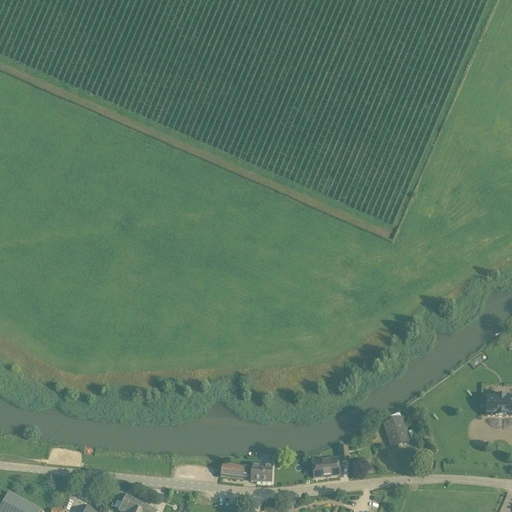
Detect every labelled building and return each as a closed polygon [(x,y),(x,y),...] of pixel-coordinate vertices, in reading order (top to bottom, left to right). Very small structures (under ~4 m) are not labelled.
[(511,397),(486,397),(486,417),(511,417),(511,397)] [(401,420),(400,418),(382,425),(391,449),(409,442),(403,425),(406,423),(404,419),(401,420)] [(340,463),(348,463),(347,449),(339,450),(340,463)] [(314,479),(339,477),(337,460),(312,462),(314,479)] [(220,478),(221,478),(242,481),(243,476),(251,477),(251,483),(271,484),(271,467),(251,465),(251,468),(244,468),(222,466),(220,478)] [(40,511),(41,511),(8,494),(0,509),(0,511),(40,511)] [(154,511),(126,497),(125,499),(122,505),(118,511),(154,511)]
